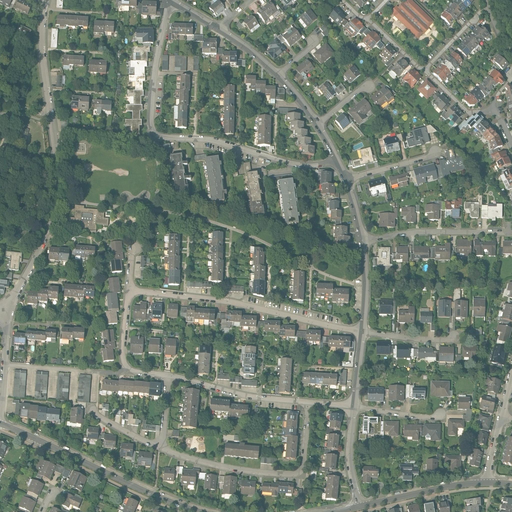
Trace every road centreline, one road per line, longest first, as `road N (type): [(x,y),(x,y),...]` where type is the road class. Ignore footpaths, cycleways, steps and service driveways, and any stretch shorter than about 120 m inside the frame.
road 1 (residential): [(170,0),(152,90),(156,134),(293,164),(336,159)]
road 2 (residential): [(363,331),(129,290)]
road 3 (tertiary): [(204,511),(0,423)]
road 4 (residential): [(159,446),(218,465),(293,475),(302,468),(309,402)]
road 5 (residential): [(8,309),(52,206),(50,117)]
road 6 (residential): [(362,240),(508,229)]
road 7 (residential): [(168,374),(309,402)]
road 8 (tertiary): [(486,482),(359,506)]
